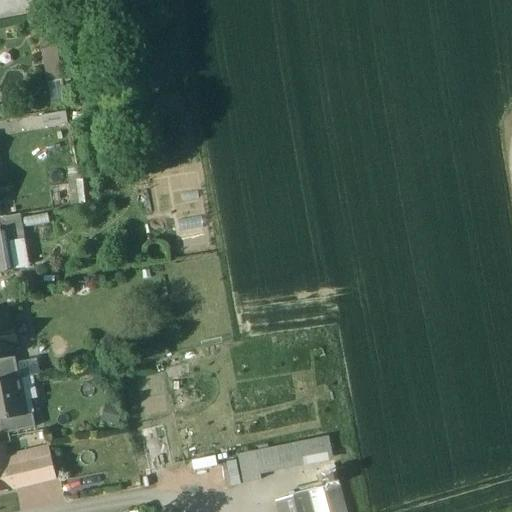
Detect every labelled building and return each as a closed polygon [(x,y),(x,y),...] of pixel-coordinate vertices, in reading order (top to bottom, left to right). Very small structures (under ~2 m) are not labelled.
[(64,86),(56,41),(42,43),(50,89),(64,86)] [(8,244),(22,242),(17,217),(7,219),(0,219),(0,233),(6,232),(8,244)] [(6,232),(0,233),(0,273),(13,271),(8,244),(6,232)] [(9,315),(0,316),(0,359),(15,356),(17,356),(14,345),(16,345),(13,330),(11,330),(9,315)] [(15,356),(0,359),(0,383),(19,380),(15,356)] [(19,380),(0,383),(0,422),(7,421),(27,417),(27,415),(19,380)] [(27,417),(7,421),(9,433),(38,427),(35,413),(27,415),(27,417)] [(331,439),(298,446),(302,468),(336,461),(331,439)] [(4,444),(0,445),(0,492),(27,486),(22,465),(9,468),(4,444)] [(298,446),(259,453),(263,476),(302,468),(298,446)] [(259,453),(242,457),(248,485),(265,482),(263,476),(259,453)] [(313,486),(291,492),(292,498),(279,502),(282,511),(348,511),(337,472),(325,476),(328,488),(315,492),(313,486)]
